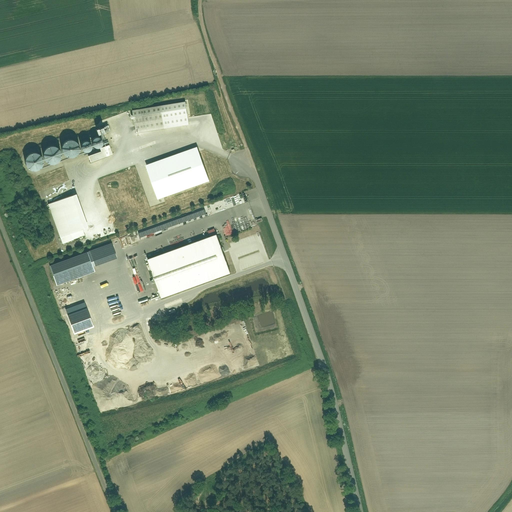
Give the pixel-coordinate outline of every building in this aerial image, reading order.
[(160,105),(130,111),(134,133),(164,127),(160,105)] [(92,144),(93,145),(94,147),(96,147),(97,148),(99,147),(101,146),(102,145),(103,143),(103,141),(102,139),(101,138),(99,137),(97,136),(96,137),(94,137),(93,139),(92,140),(91,142),(92,144)] [(76,141),(73,139),(70,139),(67,139),(65,141),(63,143),(61,146),(61,149),(62,152),(64,154),(66,156),(69,157),(72,157),(74,156),(77,154),(79,152),(79,149),(79,146),(78,143),(76,141)] [(81,148),(82,150),(83,151),(85,152),(86,152),(88,151),(90,150),(91,149),(92,147),(92,145),(91,143),(90,142),(88,141),(86,141),(85,141),(83,141),(82,143),(81,144),(80,146),(81,148)] [(109,144),(99,148),(101,151),(88,156),(91,163),(113,155),(109,144)] [(58,147),(55,146),(52,145),(49,146),(46,147),(44,149),(43,152),(43,155),(44,158),(45,161),(48,163),(50,163),(53,163),(56,163),(58,161),(60,158),(61,156),(61,153),(60,150),(58,147)] [(155,199),(209,182),(198,146),(143,163),(155,199)] [(40,154),(37,153),(34,152),(31,153),(28,154),(26,156),(25,159),(25,162),(26,165),(27,168),(30,169),(32,170),(35,170),(38,169),(41,168),(42,165),(43,163),(43,160),(42,157),(40,154)] [(90,229),(75,192),(44,205),(59,242),(90,229)] [(219,221),(199,227),(202,237),(222,231),(219,221)] [(216,233),(144,259),(158,298),(230,272),(216,233)] [(111,243),(49,265),(56,285),(95,272),(93,267),(117,258),(111,243)] [(125,289),(141,283),(138,276),(122,281),(125,289)]
